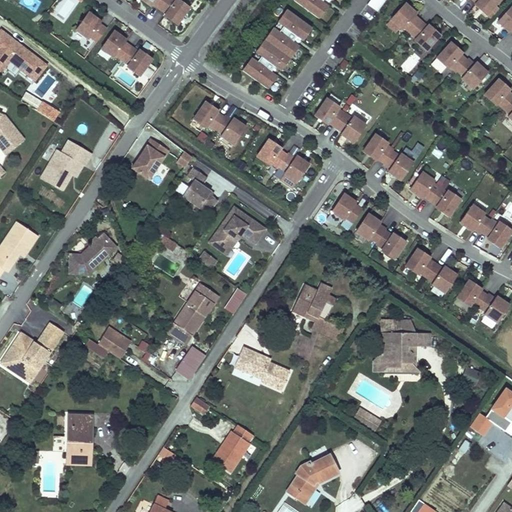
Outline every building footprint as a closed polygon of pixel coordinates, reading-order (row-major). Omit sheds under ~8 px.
[(144,0),(151,5),(152,3),(158,7),(165,12),(164,15),(176,23),(189,6),(180,0),(144,0)] [(294,0),(318,17),(331,0),(294,0)] [(384,0),(369,0),(366,4),(376,11),(384,0)] [(473,0),(476,2),(474,4),(486,15),(499,0),(473,0)] [(416,13),(405,3),(390,19),(402,29),(404,27),(416,38),(414,40),(425,50),(440,34),(429,24),(427,26),(415,15),(416,13)] [(511,4),(511,5),(497,21),(508,31),(510,30),(511,31),(511,4)] [(242,69),(267,88),(311,27),(286,9),(242,69)] [(89,36),(96,41),(106,27),(99,22),(100,20),(88,11),(75,29),(88,38),(89,36)] [(35,79),(46,64),(1,29),(0,29),(0,71),(9,60),(35,79)] [(126,39),(113,30),(101,47),(113,56),(115,54),(128,64),(126,66),(139,75),(152,57),(139,48),(138,50),(124,41),(126,39)] [(462,52),(451,42),(436,58),(447,68),(449,66),(455,72),(457,70),(463,76),(461,78),(472,88),(487,72),(476,62),(474,63),(468,58),(466,60),(460,54),(462,52)] [(510,89),(498,78),(484,94),(495,105),(497,103),(509,114),(507,116),(511,120),(511,94),(508,91),(510,89)] [(339,106),(326,97),(314,115),(327,123),(328,121),(341,131),(340,133),(353,142),(365,124),(353,115),(351,117),(338,108),(339,106)] [(218,109),(205,100),(193,118),(205,127),(207,125),(214,130),(215,128),(222,133),(220,134),(233,143),(245,126),(233,117),(231,119),(225,114),(223,116),(216,112),(218,109)] [(0,136),(4,142),(17,131),(4,115),(0,113),(0,136)] [(0,147),(5,153),(23,139),(17,131),(4,142),(0,136),(0,147)] [(375,133),(362,151),(375,160),(376,158),(383,163),(381,165),(388,170),(387,172),(399,181),(412,163),(399,154),(398,156),(391,151),(392,150),(392,149),(386,144),(387,143),(375,133)] [(169,149),(152,137),(133,166),(150,177),(169,149)] [(75,142),(68,138),(61,151),(68,155),(75,142)] [(280,147),(268,138),(255,156),(268,165),(269,163),(276,168),(278,166),(284,170),(283,173),(296,181),(308,164),(295,155),(294,157),(287,152),(286,154),(279,149),(280,147)] [(91,152),(75,142),(68,155),(61,151),(57,148),(41,177),(62,189),(72,173),(69,172),(71,168),(75,170),(80,162),(83,164),(84,165),(91,152)] [(183,168),(192,156),(184,150),(175,162),(183,168)] [(83,164),(80,162),(75,170),(71,168),(69,172),(72,173),(76,176),(83,164)] [(208,175),(195,166),(189,175),(194,178),(184,194),(191,199),(195,202),(201,206),(209,212),(218,199),(213,195),(210,193),(212,190),(202,183),(208,175)] [(434,180),(421,171),(409,189),(421,198),(423,196),(436,206),(435,207),(447,216),(460,199),(447,190),(446,192),(432,182),(434,180)] [(296,181),(283,173),(279,178),(292,186),(296,181)] [(344,217),(351,222),(361,209),(354,204),(355,202),(343,193),(330,211),(343,220),(344,217)] [(195,202),(191,199),(187,204),(197,211),(201,206),(195,202)] [(471,204),(458,222),(471,231),(473,229),(480,234),(481,232),(487,237),(486,239),(499,248),(511,230),(498,221),(497,223),(489,219),(489,220),(482,216),(484,213),(471,204)] [(210,241),(223,250),(238,229),(243,232),(256,242),(266,227),(235,205),(225,219),(229,222),(224,229),(221,230),(219,228),(210,241)] [(367,213),(355,231),(368,239),(369,237),(376,242),(375,244),(381,249),(380,250),(393,259),(405,241),(392,233),(391,235),(384,230),(384,229),(385,228),(378,223),(380,221),(367,213)] [(229,222),(225,219),(219,228),(221,230),(224,229),(229,222)] [(0,265),(7,270),(19,253),(19,252),(22,248),(26,251),(37,234),(17,220),(0,245),(0,253),(0,265)] [(243,232),(238,229),(223,250),(228,253),(243,232)] [(105,231),(99,236),(112,250),(118,245),(105,231)] [(165,245),(171,238),(164,234),(159,242),(165,245)] [(99,236),(97,235),(91,241),(93,242),(86,249),(88,250),(85,252),(84,251),(82,252),(71,252),(71,271),(89,272),(112,250),(99,236)] [(171,238),(165,245),(174,250),(179,243),(171,238)] [(429,257),(416,248),(404,266),(417,274),(419,272),(432,282),(431,284),(443,292),(456,274),(443,266),(442,268),(428,258),(429,257)] [(206,250),(200,258),(212,267),(218,259),(206,250)] [(481,288),(468,279),(456,297),(469,306),(470,304),(477,308),(478,306),(485,311),(484,313),(497,322),(509,304),(496,295),(494,297),(487,293),(486,294),(479,290),(481,288)] [(175,320),(178,323),(189,330),(202,312),(205,315),(219,294),(201,281),(175,320)] [(292,309),(305,315),(307,311),(325,320),(319,330),(331,336),(338,339),(344,328),(326,318),(328,313),(321,309),(325,301),(331,288),(320,283),(317,290),(304,284),(292,309)] [(236,288),(224,308),(233,313),(246,293),(236,288)] [(325,301),(321,309),(328,313),(332,305),(325,301)] [(307,311),(305,315),(316,321),(312,327),(318,329),(319,330),(325,320),(307,311)] [(202,312),(189,330),(193,333),(205,315),(202,312)] [(178,323),(175,320),(169,328),(173,331),(178,323)] [(65,329),(51,321),(38,341),(33,338),(31,340),(28,338),(30,336),(22,331),(2,362),(18,372),(26,360),(33,364),(39,355),(45,360),(65,329)] [(189,330),(178,323),(173,331),(184,338),(189,330)] [(110,325),(99,341),(109,349),(121,357),(132,340),(110,325)] [(367,330),(362,327),(355,337),(360,341),(367,330)] [(380,330),(380,359),(387,366),(400,366),(400,362),(412,362),(412,352),(409,350),(406,350),(406,344),(409,344),(415,344),(415,331),(380,330)] [(415,331),(415,344),(430,344),(430,332),(415,331)] [(99,341),(90,336),(86,342),(105,355),(109,349),(99,341)] [(360,341),(355,337),(349,346),(354,349),(360,341)] [(137,347),(146,351),(141,360),(152,365),(160,351),(141,340),(137,347)] [(175,370),(190,380),(206,354),(191,345),(175,370)] [(261,380),(281,390),(290,370),(270,361),(258,356),(259,352),(244,345),(240,354),(248,357),(243,369),(262,377),(261,380)] [(271,358),(259,352),(258,356),(270,361),(271,358)] [(235,365),(243,369),(248,357),(240,354),(235,365)] [(26,360),(18,372),(32,381),(45,360),(39,355),(33,364),(26,360)] [(387,366),(380,359),(376,363),(376,370),(387,370),(387,366)] [(400,366),(400,370),(429,371),(429,370),(412,362),(400,362),(400,366)] [(480,372),(466,367),(461,382),(475,387),(480,372)] [(511,424),(511,391),(506,388),(487,416),(494,421),(508,430),(511,424)] [(195,397),(191,404),(204,413),(209,406),(195,397)] [(361,419),(366,411),(361,407),(356,416),(361,419)] [(361,419),(375,428),(380,419),(366,411),(361,419)] [(477,430),(487,416),(481,412),(471,426),(477,430)] [(69,414),(68,450),(74,451),(74,460),(90,460),(90,451),(93,451),(94,414),(69,414)] [(494,421),(487,416),(477,430),(484,435),(494,421)] [(254,434),(239,424),(234,431),(224,446),(222,444),(213,459),(232,471),(251,442),(249,441),(254,434)] [(234,431),(232,430),(222,444),(224,446),(234,431)] [(456,463),(471,443),(466,440),(452,460),(456,463)] [(176,454),(163,446),(158,453),(172,461),(176,454)] [(31,461),(40,462),(40,449),(31,449),(31,461)] [(74,451),(68,450),(68,463),(93,463),(93,451),(90,451),(90,460),(74,460),(74,451)] [(297,475),(291,484),(298,489),(296,493),(306,500),(318,482),(338,472),(329,454),(310,464),(309,461),(299,466),(295,473),(297,475)] [(291,484),(286,491),(293,496),(296,493),(298,489),(291,484)] [(158,493),(153,502),(164,508),(169,499),(158,493)] [(296,493),(293,496),(304,503),(306,500),(296,493)] [(170,511),(171,511),(164,508),(153,502),(148,511),(170,511)] [(496,511),(511,511),(511,508),(503,502),(496,511)] [(435,511),(436,511),(425,503),(418,511),(435,511)]
